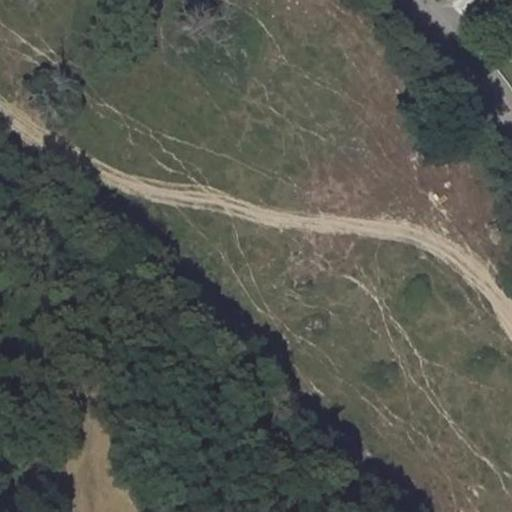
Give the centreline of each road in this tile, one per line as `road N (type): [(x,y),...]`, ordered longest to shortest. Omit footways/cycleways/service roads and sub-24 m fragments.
road 1 (track): [(314,511),(165,345),(0,193)]
road 2 (unclassified): [(511,135),(402,0)]
